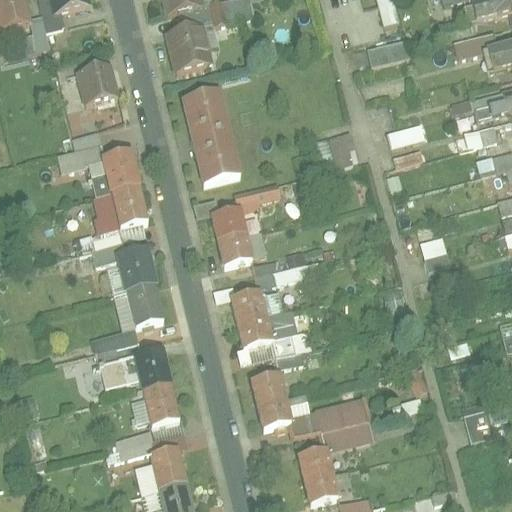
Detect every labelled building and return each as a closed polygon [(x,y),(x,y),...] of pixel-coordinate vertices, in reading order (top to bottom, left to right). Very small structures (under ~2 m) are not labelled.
[(29,0),(18,0),(0,3),(0,29),(1,38),(35,33),(29,0)] [(89,0),(54,0),(59,24),(93,17),(89,0)] [(157,0),(163,21),(202,12),(199,0),(157,0)] [(239,0),(204,8),(209,30),(244,22),(239,0)] [(380,0),(373,0),(369,1),(376,31),(387,28),(380,0)] [(511,18),(511,0),(484,0),(485,3),(466,8),(472,29),(511,18)] [(201,32),(164,41),(174,81),(211,71),(201,32)] [(396,44),(360,54),(365,73),(401,63),(396,44)] [(469,45),(449,48),(452,64),(472,60),(469,45)] [(511,48),(482,56),(488,78),(511,72),(511,48)] [(115,102),(105,72),(76,81),(85,111),(115,102)] [(448,120),(467,116),(464,105),(446,109),(448,120)] [(203,195),(242,185),(224,121),(188,130),(203,195)] [(386,153),(420,144),(415,128),(381,138),(386,153)] [(489,130),(457,138),(462,155),(493,146),(489,130)] [(346,140),(312,144),(316,171),(349,167),(346,140)] [(418,153),(389,162),(393,173),(422,164),(418,153)] [(511,154),(471,166),(475,178),(499,172),(503,189),(511,186),(511,154)] [(141,195),(135,162),(106,167),(113,200),(141,195)] [(228,203),(231,217),(275,207),(272,193),(228,203)] [(147,228),(141,195),(113,200),(119,234),(147,228)] [(211,250),(241,243),(236,219),(205,227),(211,250)] [(415,246),(420,276),(444,272),(439,242),(415,246)] [(217,273),(247,266),(241,243),(211,250),(217,273)] [(281,261),(284,272),(306,267),(304,256),(281,261)] [(158,296),(152,263),(123,268),(130,301),(158,296)] [(276,264),(246,272),(252,295),(314,280),(311,267),(279,275),(276,264)] [(164,329),(158,296),(130,301),(136,335),(164,329)] [(229,334),(259,326),(253,303),(223,311),(229,334)] [(234,357),(265,350),(259,326),(229,334),(234,357)] [(171,395),(165,361),(137,367),(143,400),(171,395)] [(410,399),(422,396),(418,376),(405,379),(410,399)] [(249,413),(279,406),(274,382),(243,390),(249,413)] [(178,428),(171,395),(143,400),(149,433),(178,428)] [(13,423),(32,420),(29,401),(10,404),(13,423)] [(489,444),(486,405),(458,407),(462,447),(489,444)] [(255,436),(285,429),(279,406),(249,413),(255,436)] [(191,491),(185,458),(156,463),(163,496),(191,491)] [(301,491),(332,483),(326,460),(296,467),(301,491)] [(306,511),(314,511),(338,506),(332,483),(301,491),(306,511)] [(195,511),(191,491),(163,496),(165,511),(195,511)] [(332,510),(332,511),(368,511),(366,501),(332,510)]
